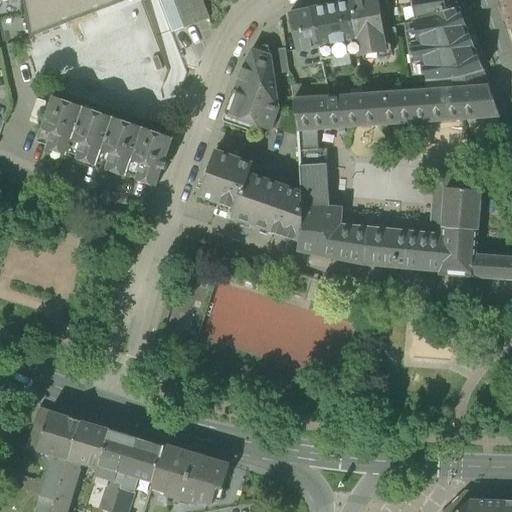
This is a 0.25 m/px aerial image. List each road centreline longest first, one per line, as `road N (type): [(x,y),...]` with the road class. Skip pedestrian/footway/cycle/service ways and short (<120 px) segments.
road 1 (residential): [(287,0),(250,21),(234,50),(95,402)]
road 2 (secondary): [(95,402),(269,447),(511,469)]
